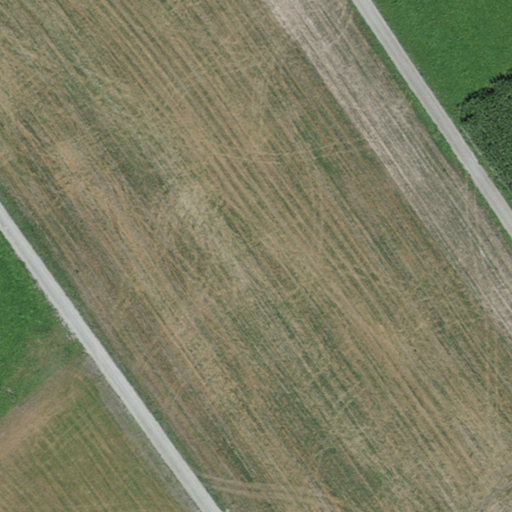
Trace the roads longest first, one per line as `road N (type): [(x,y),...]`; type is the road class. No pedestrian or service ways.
road 1 (track): [(0,220),(212,511)]
road 2 (track): [(359,0),(511,229)]
